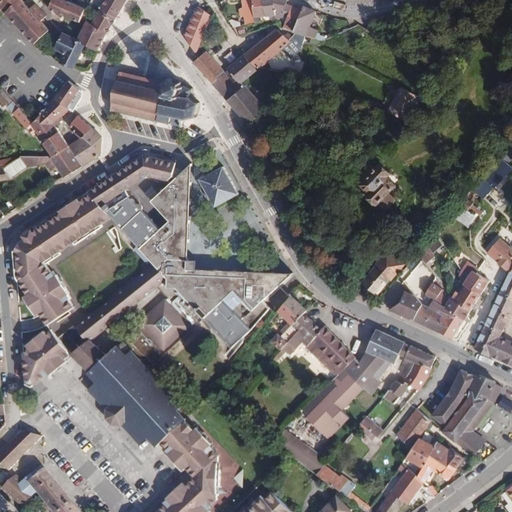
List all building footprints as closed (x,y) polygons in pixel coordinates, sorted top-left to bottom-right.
[(4,8),(7,11),(19,0),(0,0),(0,7),(2,10),(4,8)] [(34,5),(28,0),(19,0),(7,11),(6,12),(35,44),(54,27),(45,18),(51,13),(39,0),(34,5)] [(54,0),(51,7),(72,17),(79,2),(74,0),(54,0)] [(127,0),(92,0),(90,6),(101,12),(116,19),(127,0)] [(262,16),(261,0),(244,0),(245,7),(241,9),(241,15),(246,16),(247,24),(263,20),(262,16)] [(286,0),(261,0),(262,16),(276,15),(276,12),(284,9),(287,0),(286,0)] [(79,41),(86,44),(99,51),(108,34),(95,23),(101,12),(90,6),(79,1),(79,2),(72,17),(82,22),(83,18),(89,21),(79,41)] [(212,16),(199,6),(191,21),(185,35),(196,53),(212,16)] [(294,31),(302,10),(292,7),(284,28),(294,31)] [(304,7),(302,10),(294,31),(307,35),(315,38),(318,30),(310,27),(316,11),(304,7)] [(116,19),(101,12),(95,23),(108,34),(116,19)] [(245,54),(258,70),(262,67),(283,49),(291,41),(277,29),(245,54)] [(74,68),(86,44),(79,41),(64,34),(57,49),(66,53),(62,62),(74,68)] [(228,69),(208,49),(194,63),(214,83),(228,69)] [(243,82),(258,70),(245,54),(228,69),(243,82)] [(214,83),(229,100),(246,85),(243,82),(228,69),(214,83)] [(121,70),(120,70),(120,72),(118,72),(117,73),(119,73),(117,84),(115,84),(115,85),(117,85),(114,96),(112,96),(112,97),(114,98),(111,109),(110,108),(109,110),(111,110),(111,112),(112,112),(112,110),(123,113),(123,114),(124,115),(124,113),(135,115),(135,117),(136,117),(137,116),(147,118),(147,120),(148,120),(148,118),(158,120),(157,123),(158,123),(159,121),(169,123),(168,125),(170,125),(170,123),(181,126),(182,128),(184,127),(183,125),(185,114),(195,116),(197,118),(198,117),(196,115),(198,105),(201,104),(200,102),(198,103),(189,101),(191,91),(194,90),(193,88),(191,89),(181,86),(182,82),(180,81),(178,85),(173,84),(172,79),(169,78),(166,80),(165,82),(157,80),(157,79),(156,79),(156,80),(146,78),(146,76),(145,76),(145,78),(134,75),(134,73),(133,73),(133,75),(121,72),(121,70)] [(68,82),(64,79),(58,86),(62,89),(68,82)] [(39,132),(55,157),(70,147),(54,124),(70,109),(69,108),(80,90),(80,89),(69,81),(68,82),(62,89),(41,114),(43,116),(35,125),(39,132)] [(246,85),(229,100),(239,112),(250,124),(266,109),(246,85)] [(408,122),(419,96),(399,87),(388,113),(408,122)] [(34,123),(1,88),(0,88),(0,104),(5,110),(9,106),(29,127),(34,123)] [(83,92),(80,90),(69,108),(70,109),(73,111),(82,97),(83,94),(83,92)] [(41,114),(34,123),(35,125),(43,116),(41,114)] [(83,138),(70,147),(83,166),(101,155),(104,137),(79,116),(71,127),(83,138)] [(35,125),(34,123),(29,127),(34,135),(39,132),(35,125)] [(511,140),(511,141),(500,155),(507,161),(511,154),(511,140)] [(70,147),(55,157),(28,162),(28,168),(46,163),(51,171),(58,166),(66,177),(83,166),(70,147)] [(25,239),(93,194),(116,179),(130,170),(143,161),(146,160),(176,167),(177,163),(144,155),(23,235),(25,239)] [(507,161),(500,155),(472,189),(483,197),(493,185),(493,184),(510,164),(507,161)] [(148,175),(146,160),(143,161),(130,170),(130,174),(132,177),(131,178),(135,184),(148,175)] [(146,160),(148,175),(170,181),(172,182),(185,169),(176,167),(146,160)] [(28,168),(28,162),(7,166),(9,179),(28,168)] [(125,191),(101,206),(112,218),(113,217),(138,245),(134,249),(141,257),(148,251),(162,240),(184,266),(188,263),(189,259),(193,163),(185,169),(172,182),(152,201),(170,221),(161,229),(130,196),(125,196),(123,193),(125,191)] [(0,180),(9,179),(7,166),(0,167),(0,180)] [(239,194),(224,166),(201,179),(216,207),(239,194)] [(130,174),(130,170),(116,179),(120,180),(122,183),(123,183),(127,189),(135,184),(131,178),(132,177),(130,174)] [(93,194),(101,206),(125,191),(127,189),(123,183),(122,183),(120,180),(116,179),(93,194)] [(375,182),(362,181),(361,186),(353,185),(351,204),(359,205),(358,207),(370,208),(370,210),(383,212),(383,211),(393,212),(395,199),(385,198),(386,187),(374,185),(375,182)] [(93,194),(25,239),(19,243),(16,251),(14,251),(17,277),(28,294),(25,296),(27,300),(37,315),(40,313),(48,325),(74,307),(69,299),(71,298),(68,294),(69,293),(57,275),(56,275),(54,271),(51,273),(46,264),(61,254),(60,252),(75,242),(76,244),(103,226),(102,224),(112,218),(101,206),(93,194)] [(473,204),(465,197),(459,204),(464,208),(468,210),(473,204)] [(468,210),(464,208),(457,219),(470,228),(478,217),(468,210)] [(117,231),(115,227),(107,232),(116,246),(113,248),(116,253),(124,248),(117,231)] [(426,245),(433,253),(444,245),(437,234),(426,245)] [(510,273),(511,270),(511,248),(501,239),(489,253),(510,273)] [(162,240),(148,251),(141,257),(148,264),(152,260),(155,264),(78,326),(77,324),(59,338),(73,355),(92,340),(184,266),(162,240)] [(436,256),(433,253),(426,245),(419,253),(427,263),(436,256)] [(404,264),(389,252),(363,282),(377,294),(396,272),(397,273),(404,264)] [(188,263),(188,265),(185,268),(189,272),(192,269),(197,269),(198,260),(189,259),(188,263)] [(462,281),(481,294),(490,281),(477,273),(479,269),(468,261),(459,274),(462,281)] [(253,329),(255,326),(270,308),(263,301),(293,273),(197,269),(192,269),(189,272),(185,268),(188,265),(188,263),(184,266),(158,287),(167,296),(126,334),(154,365),(205,318),(232,348),(253,329)] [(491,356),(500,339),(511,312),(511,273),(510,273),(508,278),(475,349),(491,356)] [(433,283),(422,277),(419,282),(423,284),(419,290),(426,294),(431,286),(433,283)] [(481,294),(462,281),(451,298),(471,311),(481,294)] [(465,320),(471,311),(451,298),(446,294),(445,295),(431,286),(426,294),(435,300),(465,320)] [(413,319),(437,331),(448,315),(430,307),(423,304),(417,296),(406,291),(390,310),(412,320),(413,319)] [(292,322),(295,324),(305,313),(307,310),(292,296),(279,311),(292,322)] [(435,300),(430,307),(448,315),(437,331),(453,338),(465,320),(435,300)] [(305,313),(295,324),(294,325),(301,331),(311,319),(305,313)] [(311,319),(301,331),(300,332),(302,333),(304,335),(302,337),(312,348),(316,343),(345,374),(357,359),(325,325),(322,329),(311,319)] [(294,325),(295,324),(292,322),(283,331),(286,334),(284,337),(281,334),(274,342),(284,350),(295,338),(300,332),(301,331),(294,325)] [(68,360),(67,359),(73,355),(59,338),(52,329),(47,334),(44,331),(27,345),(30,348),(24,352),(27,382),(33,385),(46,376),(47,378),(68,360)] [(368,370),(380,357),(387,360),(396,364),(406,343),(377,330),(368,351),(361,363),(368,370)] [(511,344),(500,339),(491,356),(511,365),(511,344)] [(107,355),(92,340),(73,355),(90,371),(107,355)] [(405,360),(410,362),(430,371),(432,368),(436,357),(411,345),(406,357),(405,360)] [(159,445),(163,441),(186,420),(193,414),(132,350),(125,356),(116,346),(107,355),(90,371),(107,389),(104,392),(113,403),(107,409),(107,418),(113,424),(122,425),(128,420),(138,430),(142,426),(159,445)] [(313,354),(307,360),(324,378),(331,372),(313,354)] [(387,360),(380,357),(368,370),(377,379),(387,360)] [(327,417),(368,370),(361,363),(357,359),(345,374),(335,385),(341,390),(322,412),(327,417)] [(427,378),(430,371),(410,362),(406,372),(407,372),(388,391),(396,401),(412,382),(420,389),(427,378)] [(455,389),(464,371),(461,369),(451,390),(455,389)] [(368,370),(327,417),(345,432),(365,409),(357,403),(377,379),(368,370)] [(432,416),(447,427),(469,398),(471,390),(478,377),(464,371),(455,389),(451,390),(432,416)] [(469,398),(447,427),(445,431),(444,432),(475,455),(486,441),(473,432),(494,403),(503,387),(496,383),(497,382),(479,374),(478,377),(471,390),(469,398)] [(413,448),(420,438),(417,437),(430,419),(417,409),(406,424),(400,432),(397,436),(413,448)] [(361,422),(367,428),(378,437),(384,431),(367,416),(361,422)] [(186,420),(163,441),(168,448),(166,450),(170,453),(180,444),(177,441),(188,430),(191,433),(195,430),(186,420)] [(406,424),(402,421),(396,429),(400,432),(406,424)] [(364,431),(367,428),(361,422),(358,427),(364,431)] [(197,427),(195,430),(191,433),(188,430),(177,441),(180,444),(170,453),(169,454),(184,470),(187,468),(195,477),(186,485),(184,482),(167,497),(168,498),(164,502),(166,504),(157,511),(209,511),(210,511),(209,510),(213,506),(211,505),(217,500),(218,485),(220,485),(221,470),(218,470),(219,456),(213,450),(215,448),(211,444),(212,443),(197,427)] [(293,457),(304,444),(285,430),(275,445),(293,457)] [(43,436),(23,431),(0,454),(0,461),(9,470),(43,436)] [(353,438),(350,435),(342,445),(345,447),(353,438)] [(449,479),(457,468),(433,450),(435,445),(420,438),(413,448),(407,458),(422,467),(417,476),(424,482),(425,483),(434,468),(449,479)] [(438,441),(435,445),(433,450),(457,468),(465,458),(452,448),(451,450),(438,441)] [(328,461),(304,444),(293,457),(316,475),(328,461)] [(410,469),(403,463),(399,468),(407,473),(410,469)] [(341,477),(325,465),(316,475),(347,498),(351,492),(356,485),(342,475),(341,477)] [(56,511),(61,511),(73,502),(45,470),(44,471),(41,467),(28,478),(31,481),(26,484),(24,482),(17,475),(3,487),(22,506),(39,492),(56,511)] [(424,482),(417,476),(410,469),(407,473),(378,511),(396,511),(405,502),(408,504),(424,482)] [(267,499),(263,495),(245,511),(293,511),(274,492),(267,499)] [(365,511),(367,511),(370,509),(371,507),(351,492),(347,498),(365,511)] [(0,511),(4,511),(11,506),(0,494),(0,511)] [(351,511),(336,497),(321,511),(351,511)] [(81,511),(73,502),(61,511),(81,511)]
